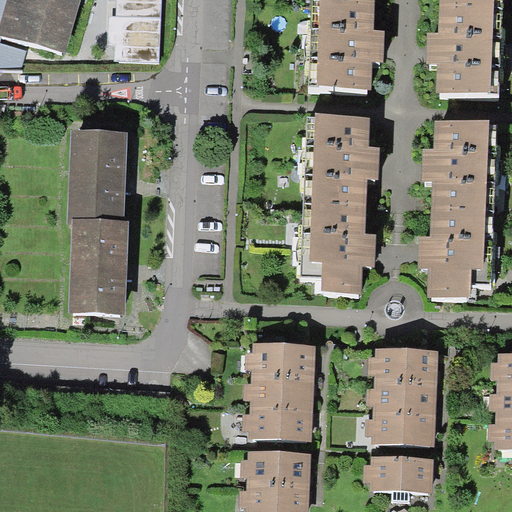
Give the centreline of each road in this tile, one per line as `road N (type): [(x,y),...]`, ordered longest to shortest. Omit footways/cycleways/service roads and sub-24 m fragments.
road 1 (residential): [(186,92),(176,355),(0,343)]
road 2 (residential): [(186,92),(0,84)]
